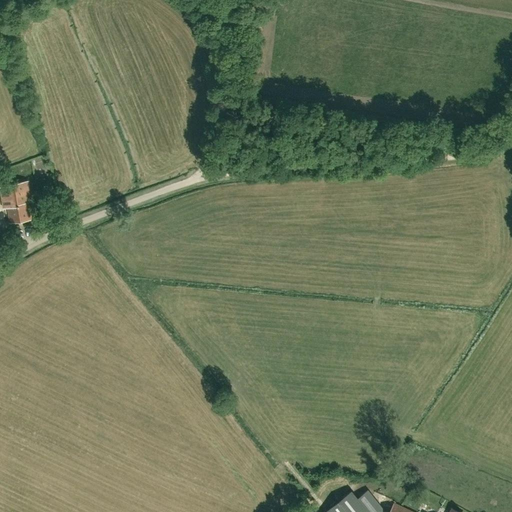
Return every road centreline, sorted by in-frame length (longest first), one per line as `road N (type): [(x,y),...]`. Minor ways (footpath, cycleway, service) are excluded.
road 1 (track): [(223,173),(470,155),(511,134)]
road 2 (unclassified): [(0,265),(65,227),(223,173)]
road 3 (track): [(198,177),(218,134),(223,87),(215,40),(186,0)]
